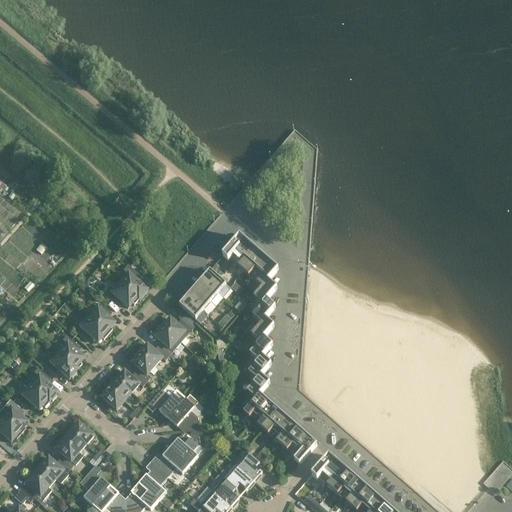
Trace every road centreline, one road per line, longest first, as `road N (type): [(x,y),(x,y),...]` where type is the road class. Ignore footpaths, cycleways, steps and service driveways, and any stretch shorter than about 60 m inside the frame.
road 1 (residential): [(401,511),(277,402),(271,384),(284,263),(229,216)]
road 2 (residential): [(76,400),(229,216)]
